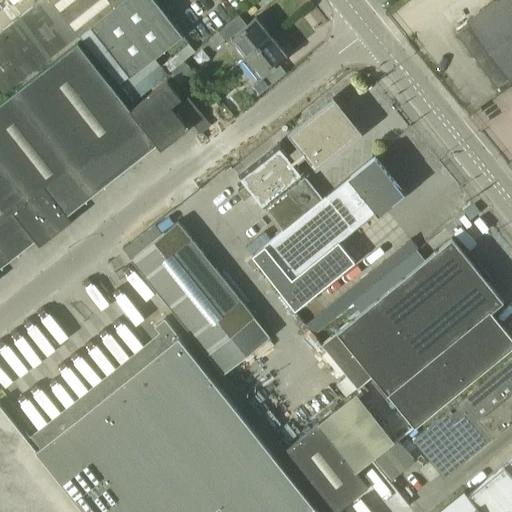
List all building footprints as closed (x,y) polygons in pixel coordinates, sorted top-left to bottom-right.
[(78,35),(50,0),(40,0),(0,31),(0,85),(5,92),(12,87),(78,35)] [(50,0),(78,35),(122,0),(50,0)] [(122,0),(78,35),(116,83),(179,33),(152,0),(122,0)] [(511,0),(495,0),(467,20),(469,22),(455,32),(495,87),(509,77),(511,80),(511,78),(511,0)] [(219,30),(206,41),(213,49),(226,39),(227,40),(231,37),(247,56),(272,35),(257,16),(246,24),(238,14),(219,30)] [(134,106),(116,83),(78,35),(12,87),(93,191),(156,141),(161,149),(189,127),(173,107),(183,99),(168,79),(134,106)] [(247,56),(242,60),(258,79),(266,88),(285,72),(278,63),(287,55),(272,35),(247,56)] [(195,51),(189,43),(169,59),(175,67),(195,51)] [(194,73),(185,62),(171,73),(180,84),(194,73)] [(134,100),(150,87),(137,71),(121,84),(134,100)] [(5,92),(0,96),(0,159),(57,231),(72,219),(67,212),(93,191),(12,87),(5,92)] [(304,176),(295,163),(305,154),(317,169),(363,132),(333,93),(286,130),(297,145),(287,153),(278,143),(239,174),(265,207),(304,176)] [(189,98),(180,105),(201,132),(210,125),(189,98)] [(339,241),(354,229),(400,192),(372,157),(322,198),(283,230),(261,248),(252,255),(294,308),(354,260),(339,241)] [(35,237),(40,244),(57,231),(0,159),(0,246),(8,257),(35,237)] [(265,207),(283,230),(322,198),(304,176),(265,207)] [(254,314),(186,230),(178,221),(132,258),(208,352),(254,314)] [(162,233),(155,224),(125,249),(132,257),(162,233)] [(511,345),(511,337),(490,311),(504,300),(452,237),(337,332),(322,344),(358,389),(350,395),(377,429),(401,410),(414,427),(511,345)] [(0,263),(8,257),(0,246),(0,263)] [(0,511),(307,511),(316,506),(165,318),(155,326),(160,332),(27,438),(0,404),(0,511)] [(511,359),(451,409),(407,444),(438,482),(511,421),(511,359)] [(367,485),(316,422),(284,448),(335,511),(367,485)] [(407,468),(415,462),(397,440),(389,447),(407,468)] [(392,480),(400,473),(383,452),(375,458),(392,480)] [(468,494),(483,511),(511,511),(511,458),(503,466),(468,494)] [(483,511),(468,494),(464,488),(434,511),(483,511)]
